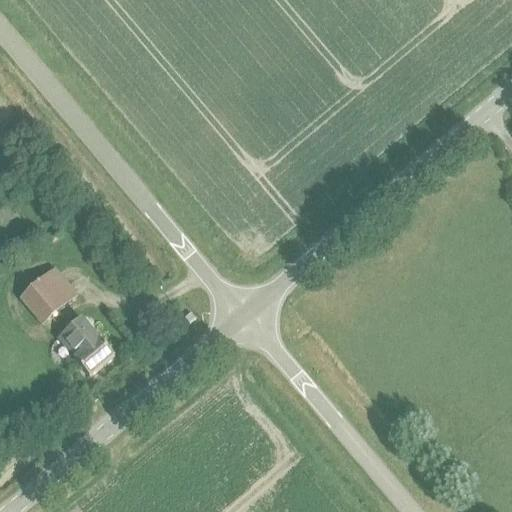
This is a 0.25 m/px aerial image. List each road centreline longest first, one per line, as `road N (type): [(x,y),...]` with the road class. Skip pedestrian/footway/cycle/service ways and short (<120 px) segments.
road 1 (unclassified): [(245,318),(0,28)]
road 2 (unclassified): [(245,318),(511,92)]
road 3 (unclassified): [(13,511),(245,318)]
road 4 (unclassified): [(408,511),(245,318)]
